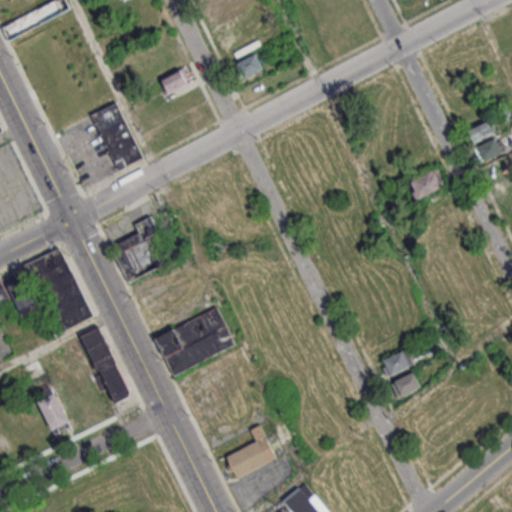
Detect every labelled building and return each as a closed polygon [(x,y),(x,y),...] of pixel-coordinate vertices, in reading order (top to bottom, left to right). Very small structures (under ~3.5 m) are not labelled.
[(6,39),(0,27),(31,11),(52,0),(64,0),(68,8),(6,39)] [(234,57),(226,42),(246,33),(254,47),(234,57)] [(243,76),(236,62),(255,53),(262,67),(243,76)] [(159,77),(183,64),(193,82),(168,95),(159,77)] [(90,113),(113,100),(143,157),(120,169),(90,113)] [(466,129),(488,120),(494,135),(474,143),(472,144),(466,129)] [(395,143),(402,158),(420,151),(413,135),(395,143)] [(474,143),(494,135),(502,154),(483,162),(474,143)] [(407,181),(436,166),(445,183),(416,198),(407,181)] [(127,280),(106,241),(154,216),(175,255),(127,280)] [(0,276),(11,298),(0,302),(0,276)] [(22,314),(12,293),(29,285),(39,306),(22,314)] [(156,337),(220,305),(239,345),(207,360),(175,376),(156,337)] [(79,335),(99,326),(132,396),(112,405),(79,335)] [(384,359),(402,350),(410,365),(392,375),(384,359)] [(394,380),(412,371),(420,385),(402,395),(394,380)] [(497,419),(511,407),(490,380),(476,392),(497,419)] [(37,400),(54,392),(68,422),(51,430),(37,400)] [(35,444),(17,403),(0,411),(18,451),(35,444)] [(0,460),(15,454),(1,420),(0,420),(0,460)] [(279,459),(238,480),(226,457),(256,442),(250,430),(261,424),(279,459)] [(120,470),(130,492),(146,484),(136,463),(120,470)] [(291,511),(284,503),(305,484),(329,511),(291,511)]
